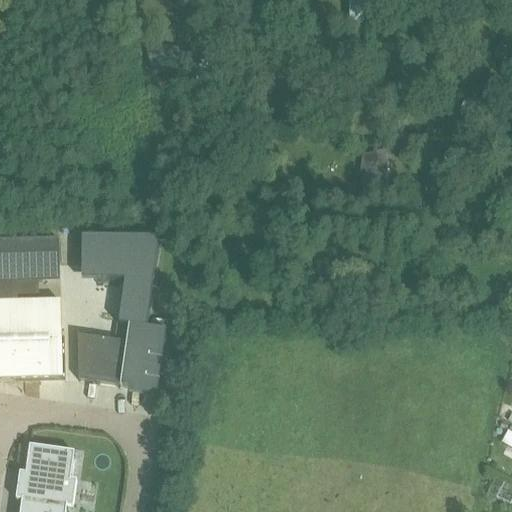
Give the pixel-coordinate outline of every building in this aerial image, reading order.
[(349,0),(350,3),(350,24),(364,24),(363,0),(349,0)] [(507,62),(510,64),(503,76),(511,81),(511,31),(493,58),(505,66),(507,62)] [(386,157),(362,156),(363,196),(387,197),(386,157)] [(119,327),(116,343),(121,344),(128,345),(130,328),(148,331),(161,241),(83,242),(83,284),(125,283),(119,327)] [(51,286),(65,271),(64,242),(0,244),(0,382),(63,381),(61,304),(23,305),(22,286),(51,286)] [(128,345),(121,388),(129,390),(129,395),(157,400),(167,334),(148,331),(130,328),(128,345)] [(121,344),(79,338),(79,382),(121,388),(128,345),(121,344)] [(511,436),(508,434),(502,444),(511,449),(511,436)] [(22,511),(67,511),(68,511),(74,511),(78,483),(72,482),(76,456),(30,449),(26,477),(21,476),(17,503),(23,504),(22,511)]
